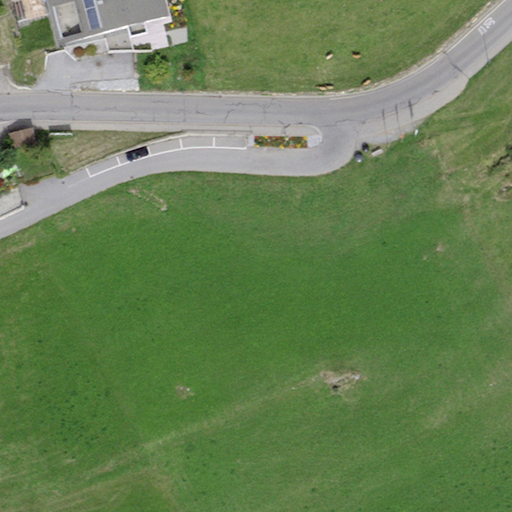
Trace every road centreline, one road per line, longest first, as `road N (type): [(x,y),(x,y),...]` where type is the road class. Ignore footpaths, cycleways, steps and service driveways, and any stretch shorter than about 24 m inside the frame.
road 1 (residential): [(0,233),(168,162),(315,163),(335,151),(341,111)]
road 2 (tertiary): [(341,111),(0,110)]
road 3 (tertiary): [(511,12),(450,66),(395,99),(341,111)]
